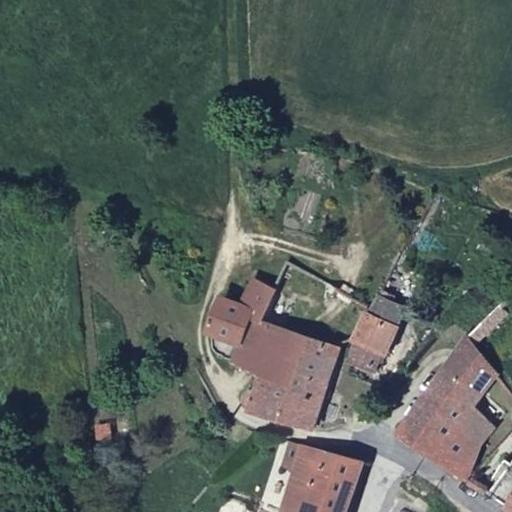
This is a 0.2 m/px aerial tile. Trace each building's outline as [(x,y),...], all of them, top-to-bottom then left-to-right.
[(244,307),(225,297),(212,335),(241,350),(236,362),(268,376),(298,390),(313,340),(267,327),(274,286),(257,278),(244,307)] [(405,327),(372,312),(357,338),(354,350),(352,358),(379,369),(388,354),(392,356),(405,327)] [(318,430),(319,430),(345,348),(313,340),(298,390),(268,376),(263,393),(255,390),(247,408),(256,413),(292,423),(318,430)] [(401,432),(453,468),(494,423),(478,406),(489,391),(448,364),(401,432)] [(349,511),(366,462),(328,452),(326,459),(305,454),(307,447),(292,443),(285,468),(297,471),(284,511),(349,511)] [(328,452),(307,447),(305,454),(326,459),(328,452)] [(511,460),(490,494),(509,507),(511,502),(511,460)]
